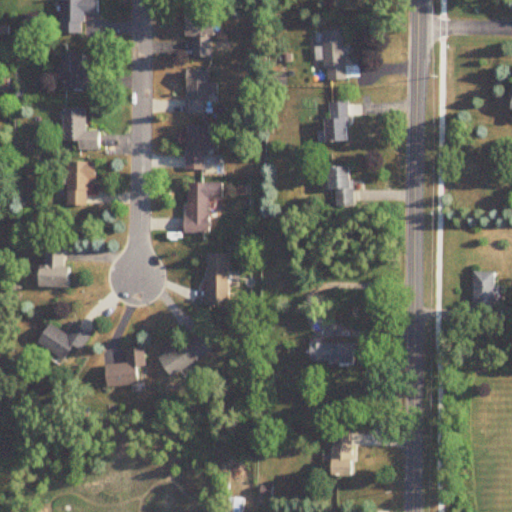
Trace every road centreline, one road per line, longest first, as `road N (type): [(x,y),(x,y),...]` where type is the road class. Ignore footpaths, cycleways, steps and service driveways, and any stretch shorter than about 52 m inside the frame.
road 1 (residential): [(410,511),(418,0)]
road 2 (residential): [(145,0),(136,283)]
